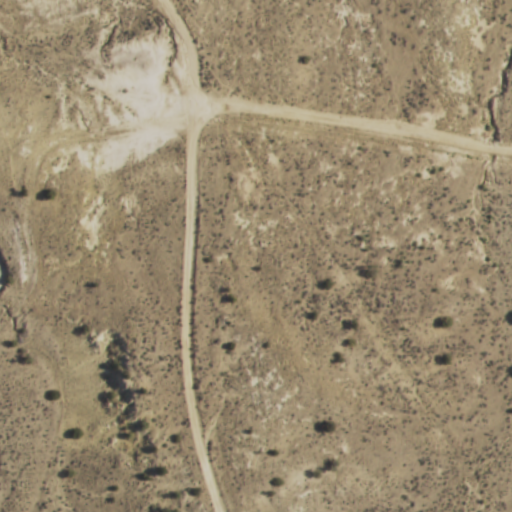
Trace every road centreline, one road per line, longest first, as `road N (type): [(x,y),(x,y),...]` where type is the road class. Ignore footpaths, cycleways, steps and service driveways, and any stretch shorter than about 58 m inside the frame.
road 1 (residential): [(160,0),(192,101),(511,148)]
road 2 (residential): [(214,511),(196,453),(182,353),(192,101)]
